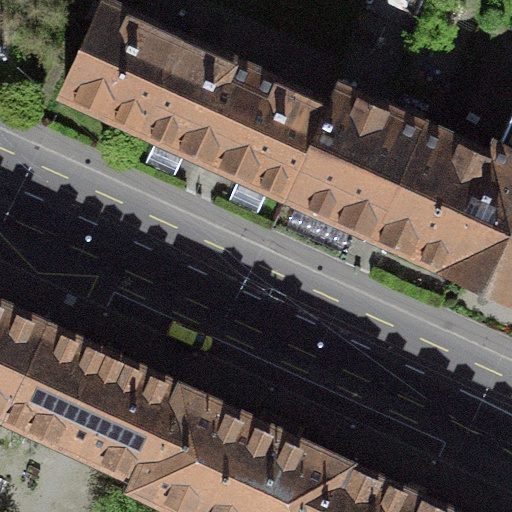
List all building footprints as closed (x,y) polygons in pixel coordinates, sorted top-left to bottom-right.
[(215,157),(256,69),(182,35),(105,1),(99,15),(65,89),(142,124),(201,150),(215,157)] [(256,69),(215,157),(230,164),(289,191),(338,84),(336,82),(327,101),(256,69)] [(375,230),(423,122),(338,84),(289,191),(360,223),(375,230)] [(511,111),(498,142),(511,147),(511,111)] [(390,236),(455,266),(504,160),(492,154),(423,122),(375,230),(390,236)] [(492,154),(504,160),(455,266),(511,291),(511,147),(498,142),(492,154)] [(6,303),(0,300),(0,406),(5,408),(44,320),(6,303)] [(115,352),(44,320),(5,408),(141,471),(138,478),(140,479),(184,384),(115,352)] [(186,385),(184,384),(140,479),(125,511),(184,511),(174,507),(178,496),(213,511),(320,511),(344,460),(264,424),(184,387),(186,385)] [(465,511),(416,490),(347,458),(345,461),(344,460),(320,511),(465,511)]
